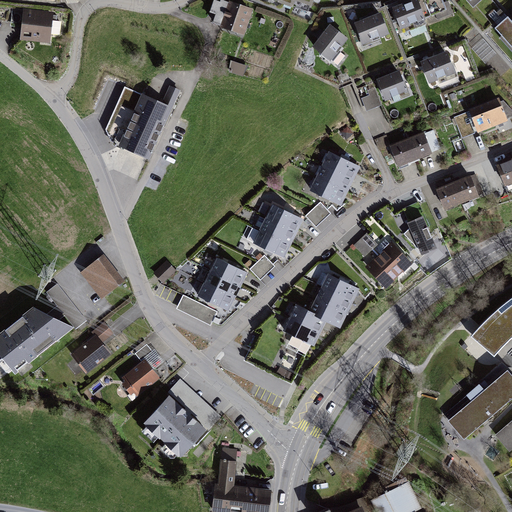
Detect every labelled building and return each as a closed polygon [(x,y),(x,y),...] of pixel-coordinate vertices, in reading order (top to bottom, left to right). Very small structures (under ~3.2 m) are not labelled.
[(251,4),(237,0),(217,0),(211,21),(243,30),(251,4)] [(319,0),(278,0),(315,13),(319,0)] [(423,18),(415,0),(409,0),(392,7),(400,27),(423,18)] [(443,0),(415,0),(423,18),(447,9),(443,0)] [(51,40),(54,11),(24,8),(21,37),(51,40)] [(380,9),(353,19),(362,40),(389,29),(380,9)] [(507,13),(494,25),(511,45),(511,18),(507,13)] [(330,21),(312,43),(329,57),(347,35),(330,21)] [(447,49),(420,59),(428,80),(455,69),(447,49)] [(399,68),(377,76),(385,97),(407,88),(399,68)] [(356,85),(366,110),(387,102),(377,77),(356,85)] [(149,157),(182,89),(181,88),(171,84),(163,101),(143,92),(118,142),(149,157)] [(508,117),(499,94),(470,105),(479,129),(508,117)] [(424,130),(407,137),(416,159),(433,152),(424,130)] [(416,159),(407,137),(390,144),(398,165),(416,159)] [(323,162),(356,177),(363,164),(330,149),(323,162)] [(511,180),(511,155),(497,162),(505,183),(511,180)] [(350,190),(356,177),(323,162),(317,175),(350,190)] [(471,173),(454,180),(462,201),(479,194),(471,173)] [(350,190),(317,175),(311,188),(344,203),(350,190)] [(462,201),(454,180),(437,186),(445,208),(462,201)] [(266,214),(299,230),(305,217),(272,201),(266,214)] [(306,215),(317,226),(331,212),(320,201),(306,215)] [(424,254),(439,248),(421,205),(405,212),(424,254)] [(292,243),(299,230),(266,214),(259,227),(292,243)] [(292,243),(259,227),(253,240),(286,256),(292,243)] [(354,243),(365,254),(379,241),(367,230),(354,243)] [(413,261),(394,239),(367,263),(386,285),(413,261)] [(125,281),(105,254),(83,271),(104,298),(125,281)] [(261,279),(275,265),(265,254),(250,267),(261,279)] [(210,269),(243,284),(249,271),(216,256),(210,269)] [(178,271),(169,260),(156,273),(165,283),(178,271)] [(237,297),(243,284),(210,269),(204,282),(237,297)] [(321,284),(354,300),(360,287),(327,271),(321,284)] [(237,297),(204,282),(198,295),(231,310),(237,297)] [(348,313),(354,300),(321,284),(315,297),(348,313)] [(184,294),(177,307),(211,324),(217,310),(184,294)] [(348,313),(315,297),(309,310),(327,319),(342,326),(348,313)] [(511,297),(493,312),(470,334),(494,354),(511,337),(511,336),(511,297)] [(321,332),(327,319),(309,310),(294,303),(288,316),(321,332)] [(0,335),(0,352),(16,373),(74,327),(35,308),(0,335)] [(321,332),(288,316),(282,329),(315,345),(321,332)] [(104,340),(115,331),(105,320),(95,330),(104,340)] [(111,353),(97,334),(72,354),(86,373),(111,353)] [(139,350),(156,368),(164,361),(148,343),(139,350)] [(136,397),(161,379),(146,359),(121,378),(136,397)] [(511,377),(502,365),(443,415),(464,440),(511,399),(511,377)] [(219,416),(181,379),(142,420),(180,456),(219,416)] [(511,421),(501,432),(511,443),(511,421)] [(212,508),(243,511),(271,511),(274,490),(236,485),(240,450),(224,448),(220,483),(216,482),(212,508)] [(379,511),(416,511),(424,509),(412,480),(373,497),(379,511)]
